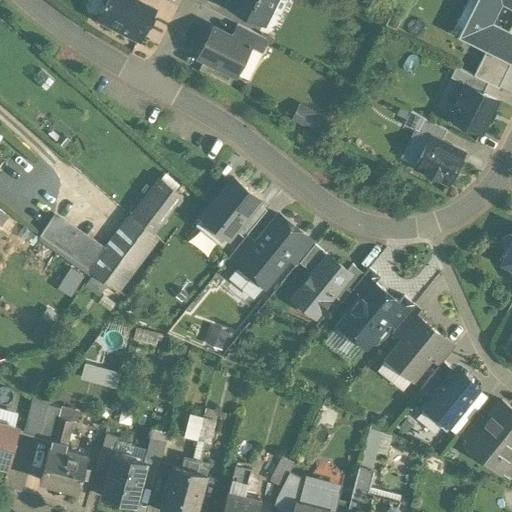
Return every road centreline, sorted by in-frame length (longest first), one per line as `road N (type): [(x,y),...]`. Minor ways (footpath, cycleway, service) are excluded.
road 1 (residential): [(148,84),(233,132),(339,217),(376,229),(425,228),(460,213),(488,191),(511,148)]
road 2 (residential): [(26,0),(148,84)]
